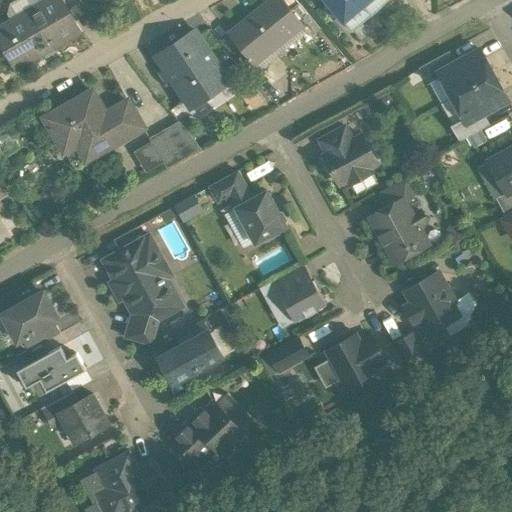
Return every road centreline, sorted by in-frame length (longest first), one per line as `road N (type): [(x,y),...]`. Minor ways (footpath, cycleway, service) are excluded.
road 1 (residential): [(55,235),(275,118)]
road 2 (residential): [(275,118),(483,0)]
road 3 (residential): [(205,0),(0,117)]
road 4 (residential): [(55,235),(148,408)]
road 5 (residential): [(275,118),(364,283)]
